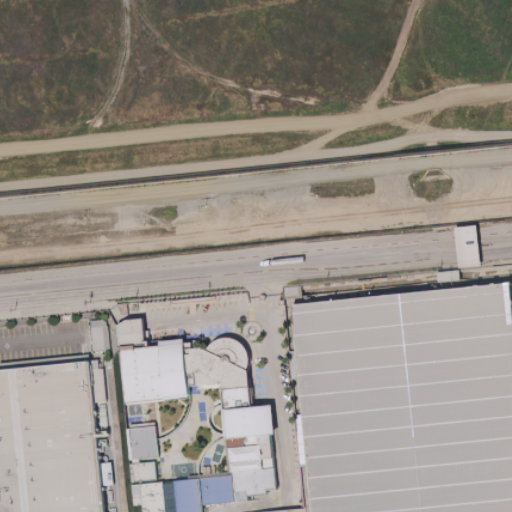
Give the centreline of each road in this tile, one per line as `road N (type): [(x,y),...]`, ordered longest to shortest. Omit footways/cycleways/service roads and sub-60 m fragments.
road 1 (track): [(0,146),(373,115),(511,93)]
road 2 (track): [(126,9),(189,63),(237,89),(377,102)]
road 3 (secondary): [(511,244),(248,270)]
road 4 (secondary): [(248,270),(0,294)]
road 5 (track): [(124,0),(109,98),(88,138)]
road 6 (track): [(416,0),(373,115)]
